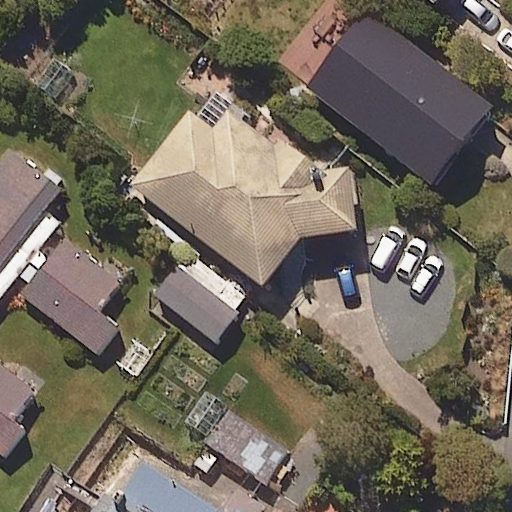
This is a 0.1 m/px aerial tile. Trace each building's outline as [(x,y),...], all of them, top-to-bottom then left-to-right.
[(496,108),(356,0),(336,0),(311,34),(337,54),(311,87),(437,185),(496,108)] [(319,156),(221,79),(137,185),(267,288),(308,236),(361,234),(359,177),(319,156)] [(0,452),(6,458),(27,432),(15,421),(37,393),(0,362),(0,303),(18,280),(31,291),(26,297),(101,354),(120,329),(100,313),(123,283),(69,242),(56,259),(43,249),(61,225),(44,212),(61,191),(10,151),(0,164),(0,452)] [(252,302),(193,254),(159,296),(218,343),(252,302)] [(295,455),(229,411),(207,444),(272,488),(295,455)] [(322,457),(302,445),(276,484),(296,497),(322,457)] [(230,509),(151,459),(117,511),(251,511),(235,501),(230,509)]
